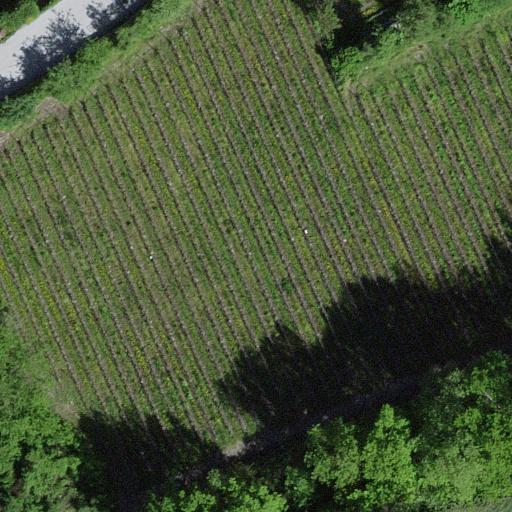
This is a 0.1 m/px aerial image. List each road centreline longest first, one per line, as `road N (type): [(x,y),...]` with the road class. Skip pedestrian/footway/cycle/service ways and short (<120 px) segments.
road 1 (motorway): [(0,501),(511,189)]
road 2 (motorway): [(374,0),(0,221)]
road 3 (residential): [(100,0),(0,75)]
